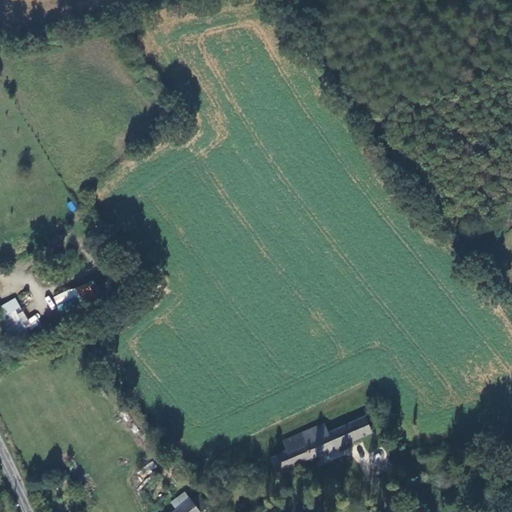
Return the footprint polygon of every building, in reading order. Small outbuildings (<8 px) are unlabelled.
[(94,282),(53,294),(58,311),(99,299),(94,282)] [(36,316),(28,320),(15,297),(0,305),(0,312),(15,338),(40,323),(36,316)] [(276,473),(370,433),(364,417),(327,432),(323,423),(282,441),(286,450),(269,457),(276,473)] [(151,473),(156,464),(149,461),(144,469),(151,473)] [(192,501),(190,499),(172,511),(201,511),(209,507),(200,495),(192,501)]
